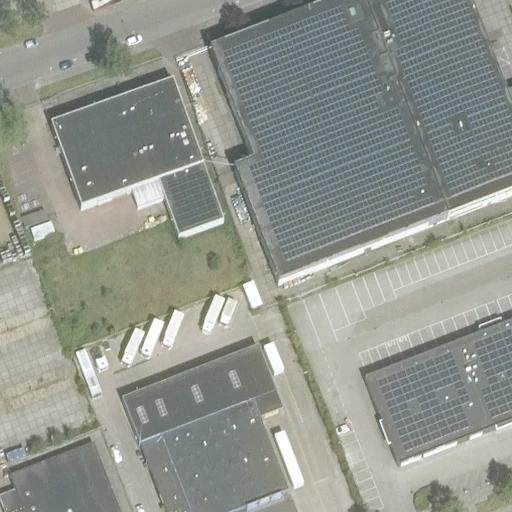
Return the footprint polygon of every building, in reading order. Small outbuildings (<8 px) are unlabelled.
[(511,197),(511,117),(504,98),(466,0),(348,0),(208,53),(251,165),(232,173),(277,288),(511,197)] [(163,203),(177,241),(223,225),(173,84),(50,128),(80,211),(131,193),(138,212),(163,203)] [(511,323),(363,381),(397,468),(511,423),(511,323)] [(242,511),(287,495),(253,405),(275,396),(258,350),(117,403),(158,511),(242,511)] [(118,511),(93,446),(8,478),(14,494),(0,498),(0,509),(1,511),(118,511)]
